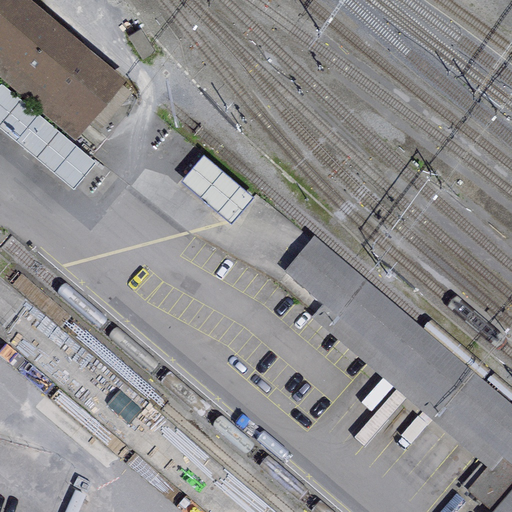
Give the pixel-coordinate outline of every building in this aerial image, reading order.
[(116,79),(23,0),(4,0),(3,2),(0,0),(0,69),(71,130),(116,79)] [(0,86),(0,121),(19,138),(38,115),(2,85),(0,86)] [(38,115),(19,138),(37,153),(57,131),(38,115)] [(57,131),(37,153),(74,184),(93,161),(57,131)] [(250,195),(204,156),(185,179),(230,218),(250,195)] [(511,511),(511,413),(313,245),(287,275),(500,457),(488,471),(481,465),(462,487),(491,511),(511,511)]
